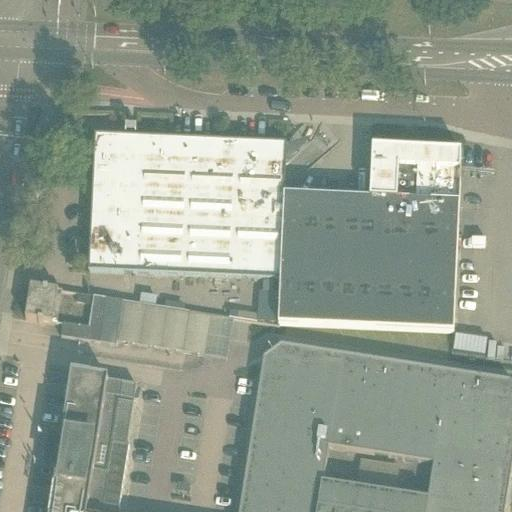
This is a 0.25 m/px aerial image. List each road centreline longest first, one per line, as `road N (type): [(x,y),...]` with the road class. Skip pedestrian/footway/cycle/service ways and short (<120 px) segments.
road 1 (unclassified): [(142,50),(163,103),(407,113),(484,125)]
road 2 (tertiary): [(142,50),(482,64)]
road 3 (unknown): [(40,354),(159,377),(169,408),(159,499)]
road 4 (unclassified): [(0,247),(22,45)]
road 5 (unknown): [(511,157),(495,284),(511,341)]
road 6 (unknown): [(40,354),(15,511)]
road 7 (tertiary): [(22,45),(142,50)]
